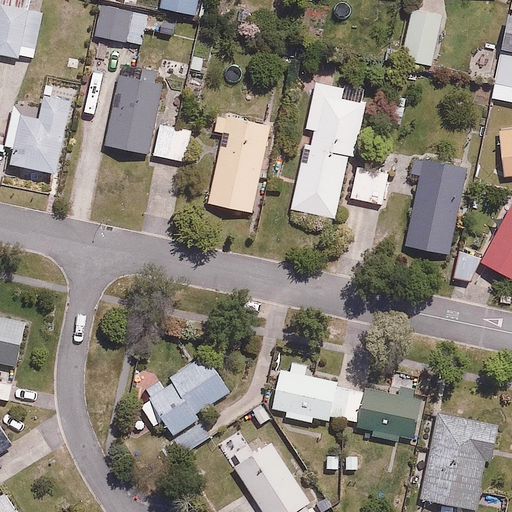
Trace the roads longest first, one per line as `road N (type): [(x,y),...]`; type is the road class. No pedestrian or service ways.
road 1 (residential): [(511,332),(94,246)]
road 2 (residential): [(94,246),(74,409),(80,441),(126,511)]
